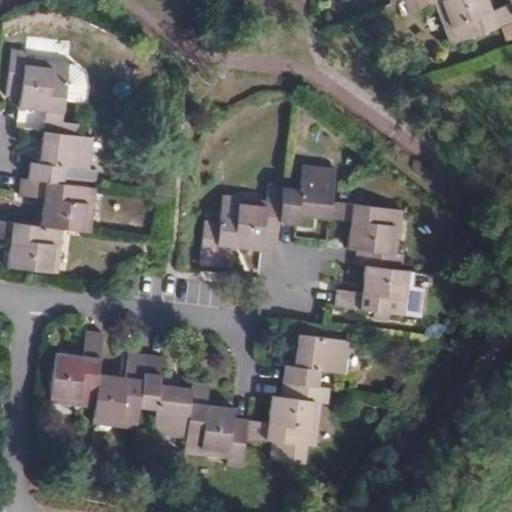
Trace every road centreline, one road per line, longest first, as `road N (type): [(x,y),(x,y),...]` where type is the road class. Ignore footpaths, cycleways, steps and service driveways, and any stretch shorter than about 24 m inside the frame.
road 1 (residential): [(8,511),(32,296)]
road 2 (residential): [(32,296),(244,322)]
